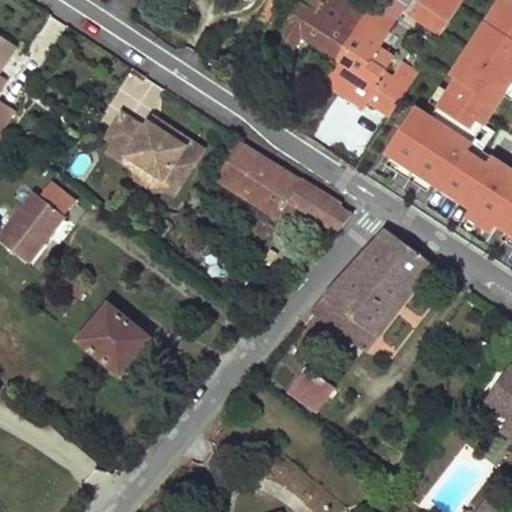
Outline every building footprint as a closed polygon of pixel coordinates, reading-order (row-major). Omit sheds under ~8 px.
[(264,27),(282,0),(268,0),(255,21),(264,27)] [(293,51),(303,36),(325,0),(302,0),(277,41),(293,51)] [(325,0),(303,36),(340,59),(366,18),(353,10),(359,2),(355,0),(325,0)] [(366,18),(340,59),(326,81),(346,94),(350,88),(354,91),(358,86),(372,95),(368,100),(391,115),(408,90),(406,89),(418,72),(403,62),(392,78),(384,73),(394,57),(381,47),(391,32),(390,31),(397,19),(411,0),(382,0),(377,7),(375,6),(374,5),(366,18)] [(419,0),(410,15),(441,35),(463,0),(419,0)] [(511,0),(499,0),(494,7),(494,8),(500,12),(492,24),(486,20),(450,74),(456,78),(448,89),(438,104),(431,116),(430,116),(462,137),(463,137),(476,117),(484,123),(503,93),(511,79),(511,0)] [(486,20),(492,24),(500,12),(494,8),(494,7),(492,6),(483,19),(486,20)] [(16,46),(0,35),(0,66),(2,68),(16,46)] [(511,79),(503,93),(511,99),(511,97),(511,79)] [(430,98),(438,104),(448,89),(440,83),(430,98)] [(350,88),(346,94),(364,106),(368,100),(372,95),(358,86),(354,91),(350,88)] [(361,156),(382,120),(338,94),(317,130),(361,156)] [(0,132),(15,110),(0,100),(0,132)] [(415,105),(385,150),(391,154),(431,181),(469,206),(495,223),(505,230),(511,234),(511,169),(481,149),(463,137),(462,137),(430,116),(431,116),(415,105)] [(174,196),(204,150),(189,140),(185,146),(149,122),(145,128),(122,113),(106,138),(129,153),(123,162),(135,170),(144,168),(163,180),(165,190),(174,196)] [(185,146),(189,140),(171,128),(172,125),(155,114),(149,122),(185,146)] [(484,123),(476,117),(463,137),(481,149),(485,143),(475,136),(484,123)] [(316,219),(338,233),(352,215),(341,207),(341,205),(241,143),(243,141),(233,134),(227,144),(235,150),(216,180),(286,224),(297,207),(310,215),(316,219)] [(431,181),(391,154),(385,163),(426,189),(431,181)] [(155,192),(165,190),(163,180),(144,168),(135,170),(137,180),(155,192)] [(38,196),(33,192),(0,235),(0,242),(28,263),(64,216),(76,201),(51,180),(38,196)] [(195,223),(208,202),(196,194),(182,215),(195,223)] [(495,223),(469,206),(464,214),(489,231),(495,223)] [(306,221),(312,225),(316,219),(310,215),(306,221)] [(341,342),(360,356),(433,263),(388,229),(313,314),(327,324),(345,337),(341,342)] [(511,234),(505,230),(500,238),(511,246),(511,234)] [(54,282),(78,300),(89,285),(65,268),(54,282)] [(79,340),(119,374),(149,338),(108,304),(79,340)] [(323,329),(341,342),(345,337),(327,324),(323,329)] [(511,367),(510,366),(486,400),(510,417),(511,417),(511,367)] [(290,390),(320,410),(336,388),(306,367),(290,390)] [(511,417),(510,417),(501,429),(511,436),(511,417)] [(499,511),(502,509),(488,499),(477,511),(499,511)]
